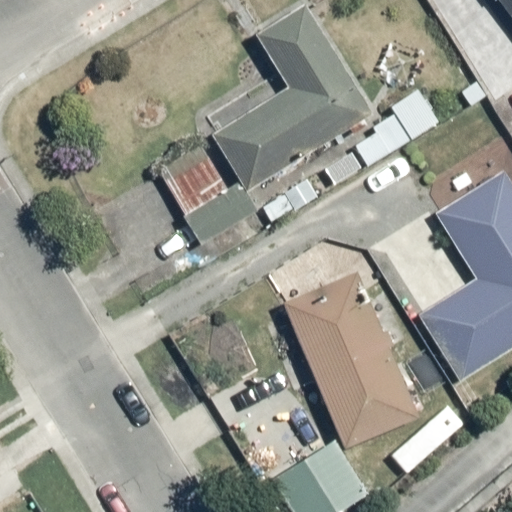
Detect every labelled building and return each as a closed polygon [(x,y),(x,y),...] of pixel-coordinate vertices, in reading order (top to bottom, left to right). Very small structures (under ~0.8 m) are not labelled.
[(511,0),(501,0),(511,14),(511,0)] [(221,140),(254,195),(380,118),(315,9),(265,38),(293,93),(221,140)] [(511,182),(508,177),(443,211),(480,282),(426,315),(460,385),(511,353),(511,182)] [(432,425),(368,278),(290,307),(352,455),(432,425)] [(329,511),(360,493),(328,442),(266,481),(285,511),(329,511)]
